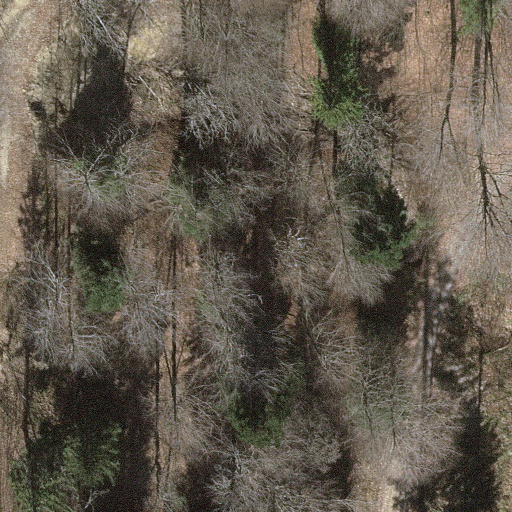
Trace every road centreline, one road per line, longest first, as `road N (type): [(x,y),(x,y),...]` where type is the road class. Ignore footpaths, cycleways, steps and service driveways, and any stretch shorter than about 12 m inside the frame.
road 1 (track): [(398,511),(423,312),(463,190),(511,144)]
road 2 (track): [(46,0),(13,69),(22,196),(0,279)]
